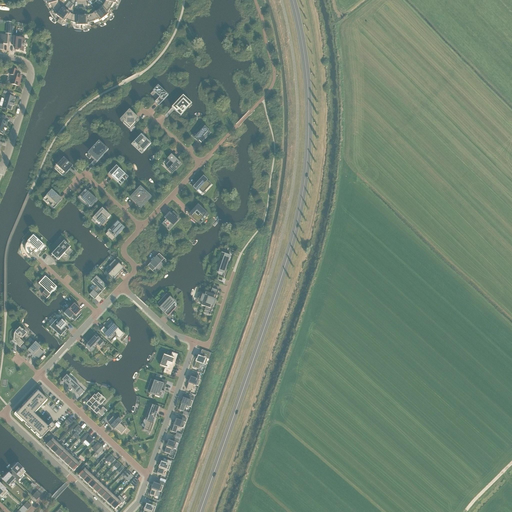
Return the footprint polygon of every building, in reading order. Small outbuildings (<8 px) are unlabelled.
[(53,9),(60,4),(58,2),(57,0),(46,0),(48,2),(48,4),(50,4),(53,9)] [(116,2),(116,0),(105,0),(106,1),(104,4),(111,8),(113,3),(115,4),(116,2)] [(60,18),(66,10),(61,7),(60,4),(53,9),(56,13),(55,15),(57,16),(60,18)] [(107,13),(111,8),(104,4),(102,6),(98,10),(104,18),(107,16),(107,15),(108,14),(107,13)] [(71,22),(73,14),(70,14),(66,10),(60,18),(63,20),(64,21),(65,20),(71,22)] [(101,20),(104,18),(98,10),(93,13),(90,14),(93,22),(98,20),(99,21),(101,20)] [(82,25),(82,15),(76,15),(73,14),(71,22),(76,23),(76,25),(78,25),(82,25)] [(87,23),(93,22),(90,14),(87,15),(82,15),(82,25),(85,25),(88,25),(87,23)] [(24,47),(24,44),(24,39),(17,38),(17,37),(12,37),(12,45),(16,46),(15,51),(20,51),(20,52),(23,52),(24,47)] [(21,80),(21,79),(20,79),(21,76),(17,75),(17,74),(18,71),(11,69),(10,75),(13,76),(12,79),(11,79),(10,82),(11,83),(11,84),(18,86),(20,82),(20,80),(21,80)] [(157,99),(151,93),(149,96),(159,106),(168,95),(159,87),(154,92),(160,97),(157,99)] [(13,102),(14,99),(6,96),(5,100),(4,100),(3,103),(4,103),(3,107),(11,110),(12,106),(13,106),(14,103),(13,102)] [(180,116),(192,104),(183,96),(172,108),(180,116)] [(138,118),(129,110),(120,120),(123,123),(124,122),(130,128),(135,123),(134,122),(138,118)] [(203,137),(209,130),(204,127),(198,133),(196,131),(192,135),(195,137),(194,138),(198,142),(199,141),(201,143),(205,139),(203,137)] [(143,151),(151,143),(141,134),(133,142),(143,151)] [(99,160),(108,150),(99,141),(89,152),(99,160)] [(57,164),(66,172),(75,162),(66,154),(66,155),(65,154),(59,161),(59,162),(57,164)] [(172,174),(181,164),(171,154),(167,159),(169,161),(166,165),(169,168),(167,170),(172,174)] [(126,175),(117,166),(113,171),(112,170),(107,175),(113,181),(112,181),(117,185),(126,175)] [(203,193),(211,184),(207,181),(208,180),(203,176),(193,187),(197,192),(199,190),(203,193)] [(137,191),(131,198),(135,202),(136,201),(142,206),(146,203),(144,201),(149,196),(141,189),(138,192),(137,191)] [(53,209),(62,200),(52,190),(43,199),(46,202),(48,200),(52,204),(50,206),(53,209)] [(92,196),(85,190),(78,198),(85,205),(88,208),(89,206),(91,208),(97,201),(95,199),(96,198),(93,195),(92,196)] [(198,223),(207,213),(198,204),(189,214),(198,223)] [(106,215),(104,213),(105,211),(102,208),(92,218),(99,224),(99,223),(103,226),(108,221),(107,220),(110,216),(108,213),(106,215)] [(178,216),(173,211),(170,214),(169,212),(164,218),(165,219),(161,224),(166,228),(170,224),(173,226),(178,221),(176,218),(178,216)] [(115,238),(124,228),(117,221),(108,232),(108,231),(113,235),(113,236),(114,236),(115,237),(115,238)] [(41,252),(45,247),(34,236),(34,235),(27,243),(26,244),(25,245),(25,246),(25,247),(25,248),(25,249),(25,250),(25,251),(25,252),(26,252),(26,253),(27,254),(27,255),(30,257),(29,255),(30,254),(30,255),(32,253),(31,253),(36,247),(41,252)] [(63,242),(62,241),(57,246),(59,247),(50,257),(56,262),(64,253),(68,256),(73,251),(69,248),(70,247),(64,241),(63,242)] [(223,276),(230,256),(221,253),(222,254),(221,258),(223,259),(219,270),(219,272),(216,271),(216,272),(224,274),(223,276)] [(164,259),(159,254),(147,267),(152,272),(164,259)] [(117,275),(116,275),(123,268),(115,260),(109,266),(113,270),(108,275),(113,280),(117,275)] [(45,278),(46,277),(45,277),(38,284),(39,284),(38,285),(41,288),(42,287),(45,290),(42,294),(46,298),(46,299),(51,294),(50,293),(52,291),(53,292),(57,288),(48,279),(47,280),(48,280),(48,281),(45,278)] [(90,295),(95,299),(99,295),(98,294),(101,291),(102,292),(106,287),(103,284),(103,283),(102,282),(99,280),(97,279),(96,277),(92,282),(93,284),(95,285),(96,284),(98,286),(93,291),(90,295)] [(212,311),(218,291),(212,288),(210,294),(206,293),(205,295),(201,294),(200,297),(199,297),(199,299),(198,302),(202,303),(201,306),(206,307),(204,311),(205,311),(206,309),(212,311)] [(170,297),(166,294),(158,303),(161,306),(159,308),(164,313),(165,313),(168,316),(176,308),(172,305),(175,302),(170,297)] [(81,310),(74,304),(69,310),(68,309),(64,313),(64,314),(70,319),(71,317),(75,321),(81,314),(80,315),(79,313),(81,310)] [(67,325),(62,320),(61,321),(59,323),(56,320),(50,327),(60,336),(67,330),(64,328),(66,325),(67,325)] [(124,334),(111,322),(107,327),(110,330),(108,331),(104,327),(100,331),(111,342),(116,336),(119,339),(124,334)] [(22,330),(19,328),(14,334),(13,340),(16,343),(15,344),(19,348),(24,343),(19,339),(20,338),(22,339),(27,334),(22,330)] [(99,338),(96,335),(93,338),(85,346),(92,353),(95,349),(92,347),(96,343),(101,348),(105,344),(99,338)] [(44,353),(40,349),(41,347),(35,342),(28,351),(29,353),(29,352),(31,354),(30,355),(31,355),(31,354),(33,356),(32,357),(36,361),(43,353),(44,353)] [(170,375),(178,355),(172,353),(170,357),(164,355),(160,367),(165,368),(163,373),(170,375)] [(198,356),(194,368),(198,370),(201,363),(205,365),(207,359),(205,358),(206,355),(201,353),(200,356),(198,356)] [(70,374),(68,376),(67,375),(62,380),(63,381),(62,382),(63,381),(69,386),(67,388),(68,387),(70,390),(70,391),(72,389),(80,397),(81,397),(80,396),(84,392),(68,376),(70,374)] [(191,377),(186,389),(191,391),(193,385),(198,386),(200,380),(198,379),(199,376),(193,374),(192,377),(191,377)] [(159,383),(154,381),(149,394),(155,396),(159,398),(159,397),(162,399),(164,393),(161,391),(164,384),(160,383),(159,383)] [(48,400),(38,391),(33,396),(41,404),(42,406),(48,400)] [(104,398),(98,393),(96,396),(94,395),(89,401),(92,405),(91,406),(94,409),(93,411),(97,414),(98,413),(102,416),(110,408),(106,404),(105,405),(101,401),(104,398)] [(183,398),(179,410),(184,412),(186,406),(190,407),(194,398),(186,395),(185,399),(183,398)] [(41,404),(33,396),(28,402),(36,409),(41,404)] [(36,409),(28,402),(23,407),(31,414),(32,414),(36,409)] [(143,430),(150,433),(159,408),(152,405),(151,409),(149,408),(145,420),(145,419),(147,420),(143,430)] [(31,414),(23,407),(16,414),(25,423),(33,415),(32,414),(31,414)] [(38,420),(33,415),(25,423),(31,428),(38,420)] [(118,418),(116,420),(113,417),(108,421),(112,425),(110,427),(114,430),(116,428),(120,433),(120,432),(121,434),(123,432),(126,429),(120,423),(122,421),(118,418)] [(176,419),(171,432),(176,433),(178,427),(183,429),(186,419),(178,417),(177,420),(176,419)] [(44,425),(38,420),(31,428),(36,433),(44,425)] [(47,428),(44,425),(36,433),(42,438),(49,430),(50,432),(56,426),(52,423),(47,428)] [(90,445),(94,440),(89,436),(89,437),(87,435),(84,439),(85,440),(85,441),(90,445)] [(168,440),(164,453),(170,455),(172,448),(176,450),(179,440),(171,438),(170,441),(168,440)] [(56,441),(53,439),(46,446),(51,450),(57,443),(59,441),(57,440),(56,441)] [(63,443),(60,446),(57,443),(51,450),(55,454),(62,447),(64,445),(63,443)] [(66,448),(65,450),(62,447),(55,454),(60,459),(66,452),(68,450),(66,448)] [(71,452),(69,454),(66,452),(60,459),(64,463),(71,456),(73,454),(71,452)] [(75,457),(74,458),(71,456),(64,463),(69,467),(76,460),(77,458),(75,457)] [(161,461),(157,474),(162,476),(165,470),(168,471),(172,462),(164,459),(162,462),(161,461)] [(80,461),(78,463),(76,460),(69,467),(74,471),(80,465),(80,464),(82,462),(80,461)] [(20,478),(26,472),(16,463),(11,469),(20,478)] [(78,476),(83,480),(89,473),(87,470),(88,469),(87,467),(85,469),(84,469),(78,476)] [(83,480),(87,484),(94,477),(91,475),(93,473),(91,471),(89,473),(83,480)] [(9,485),(14,480),(7,473),(2,479),(9,485)] [(87,484),(92,489),(99,481),(96,479),(98,476),(96,475),(94,477),(87,484)] [(92,489),(96,493),(103,486),(100,483),(102,481),(100,480),(99,481),(92,489)] [(154,483),(149,495),(155,497),(157,491),(161,492),(164,483),(156,480),(155,483),(154,483)] [(96,493),(101,497),(108,490),(105,487),(107,485),(105,484),(103,486),(96,493)] [(101,497),(106,501),(112,494),(109,492),(111,490),(109,488),(108,490),(101,497)] [(37,500),(41,495),(37,491),(32,496),(37,500)] [(106,501),(110,505),(117,498),(114,496),(116,493),(115,492),(112,494),(106,501)] [(121,503),(122,504),(125,501),(119,496),(117,498),(110,505),(115,510),(121,503)] [(146,504),(143,511),(149,511),(150,511),(153,511),(157,504),(149,501),(148,504),(146,504)] [(27,510),(31,506),(27,502),(23,506),(27,510)]
